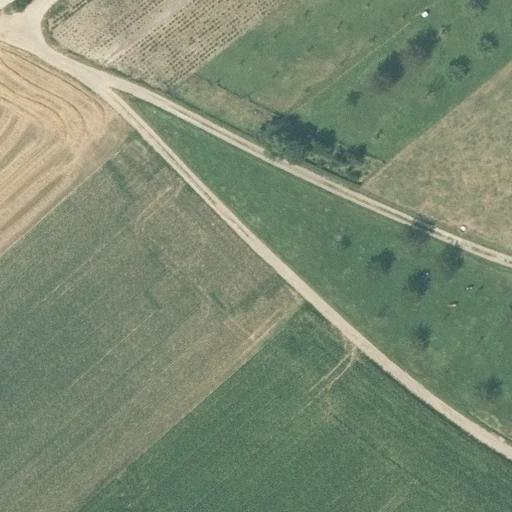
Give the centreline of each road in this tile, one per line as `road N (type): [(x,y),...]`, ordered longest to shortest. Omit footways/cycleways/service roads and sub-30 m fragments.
road 1 (track): [(94,75),(344,327),(430,400),(511,454)]
road 2 (track): [(94,75),(511,264)]
